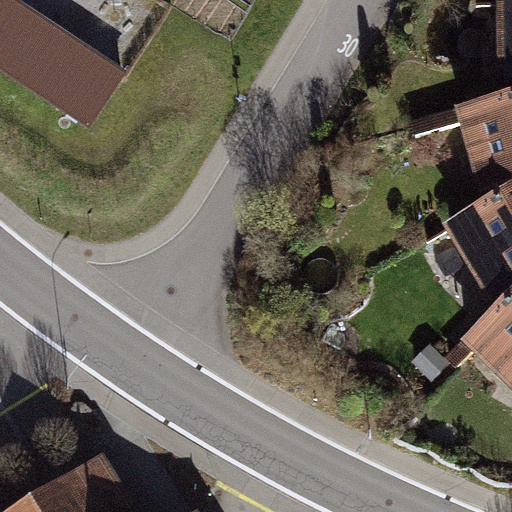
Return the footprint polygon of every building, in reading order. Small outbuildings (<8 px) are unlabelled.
[(125,79),(3,0),(0,0),(0,70),(91,130),(125,79)] [(511,100),(471,111),(491,182),(511,184),(511,100)] [(492,294),(511,291),(511,202),(461,232),(492,294)] [(511,320),(478,350),(511,379),(511,320)] [(128,511),(101,468),(28,511),(128,511)]
